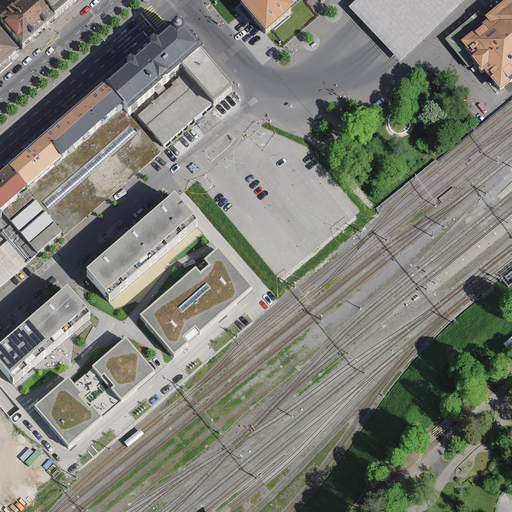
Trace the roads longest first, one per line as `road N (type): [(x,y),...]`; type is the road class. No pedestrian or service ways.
road 1 (residential): [(0,383),(70,461),(263,292),(166,176)]
road 2 (primary): [(0,149),(173,0)]
road 3 (residential): [(166,176),(0,316)]
road 4 (primary): [(115,0),(0,99)]
road 5 (residential): [(256,86),(248,106),(166,176)]
